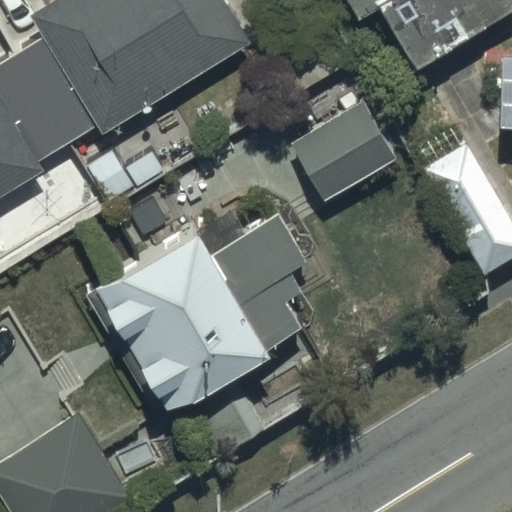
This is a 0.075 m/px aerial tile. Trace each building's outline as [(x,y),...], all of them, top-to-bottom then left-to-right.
[(0,256),(16,247),(0,221),(0,179),(52,148),(48,142),(99,111),(104,120),(256,28),(239,0),(38,0),(48,16),(0,44),(0,256)] [(350,0),(356,11),(374,0),(383,0),(414,53),(507,0),(350,0)] [(365,79),(288,124),(322,182),(399,137),(365,79)] [(511,192),(468,122),(427,147),(492,252),(511,239),(511,192)] [(303,305),(287,280),(304,270),(291,249),(307,239),(280,194),(224,228),(205,195),(79,276),(152,395),(303,305)] [(79,396),(0,444),(0,468),(26,511),(77,511),(130,480),(79,396)]
